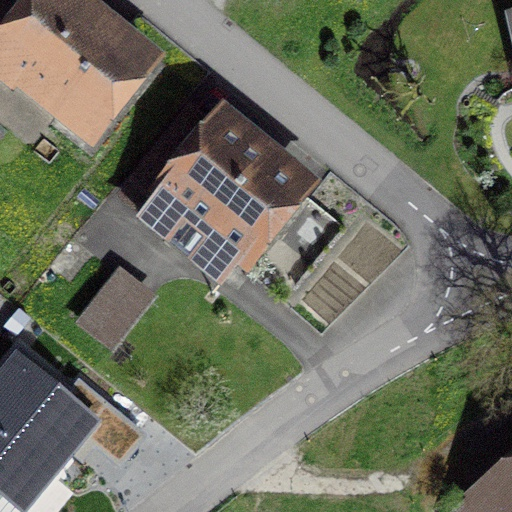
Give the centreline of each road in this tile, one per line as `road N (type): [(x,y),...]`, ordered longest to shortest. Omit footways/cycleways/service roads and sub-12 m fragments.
road 1 (residential): [(161,0),(504,289)]
road 2 (residential): [(504,289),(364,365),(170,511)]
